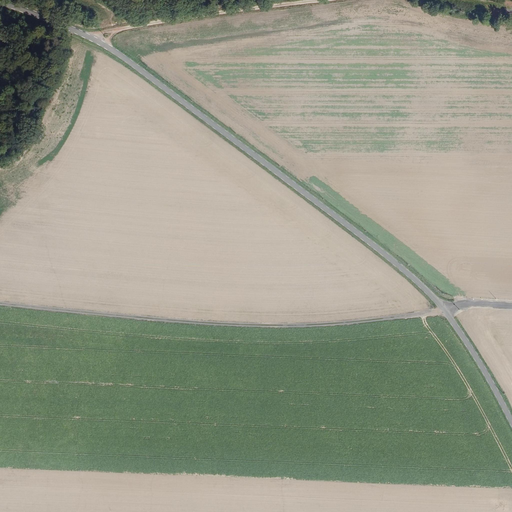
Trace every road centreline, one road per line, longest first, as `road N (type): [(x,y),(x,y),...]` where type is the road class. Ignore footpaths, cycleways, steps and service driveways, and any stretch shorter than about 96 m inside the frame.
road 1 (tertiary): [(0,0),(96,38),(369,242),(439,303),(511,419)]
road 2 (track): [(0,303),(260,325),(443,308)]
road 3 (track): [(96,38),(146,23),(327,0)]
